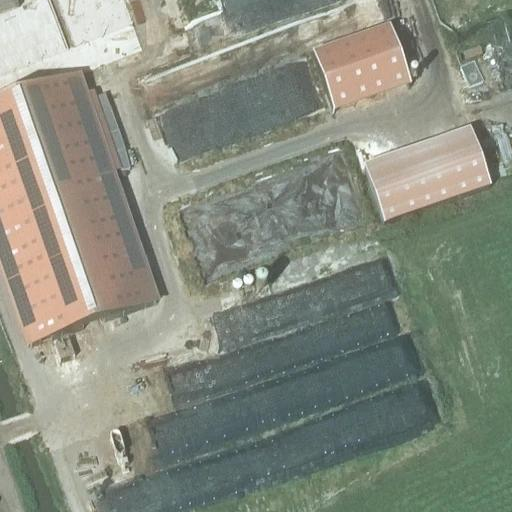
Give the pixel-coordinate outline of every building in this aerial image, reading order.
[(0,0),(0,17),(19,10),(14,0),(0,0)] [(58,0),(0,21),(0,59),(8,81),(140,32),(128,0),(58,0)] [(410,89),(389,31),(312,58),(333,116),(410,89)] [(0,277),(26,351),(68,337),(102,325),(158,306),(80,79),(24,99),(4,105),(0,106),(0,277)] [(490,191),(470,135),(364,172),(384,227),(490,191)]
